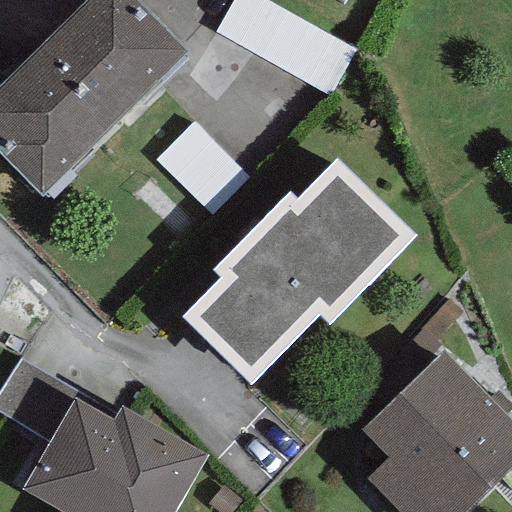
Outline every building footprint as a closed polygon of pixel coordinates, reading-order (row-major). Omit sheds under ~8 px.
[(188,42),(145,0),(74,0),(0,73),(0,128),(7,136),(0,143),(0,145),(40,186),(188,42)] [(355,49),(267,0),(231,0),(215,29),(330,94),(355,49)] [(248,177),(192,122),(156,158),(212,213),(248,177)] [(414,231),(336,153),(295,193),(289,187),(212,263),(220,271),(182,309),(250,376),(319,308),(328,317),(414,231)] [(459,511),(511,460),(511,416),(442,346),(361,425),(389,452),(367,473),(405,511),(459,511)] [(78,392),(19,357),(0,389),(0,412),(49,441),(75,396),(78,392)] [(169,511),(205,450),(120,401),(111,416),(75,396),(49,441),(24,486),(70,511),(169,511)]
